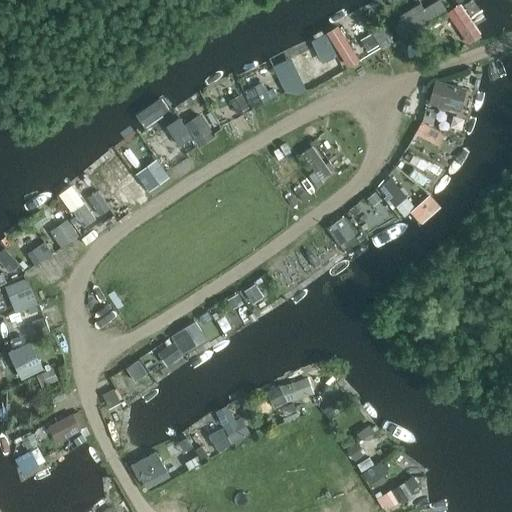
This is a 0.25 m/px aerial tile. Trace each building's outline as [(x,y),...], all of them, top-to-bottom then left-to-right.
[(402,34),(450,8),(445,0),(436,0),(426,6),(422,0),(402,12),(405,18),(396,23),(402,34)] [(449,13),(470,44),(482,36),(460,5),(449,13)] [(326,31),(347,67),(360,59),(339,24),(326,31)] [(360,38),(367,50),(378,44),(372,32),(360,38)] [(290,89),(342,65),(330,40),(279,64),(290,89)] [(429,102),(461,111),(468,88),(436,79),(429,102)] [(247,90),(256,107),(272,98),(263,81),(247,90)] [(231,99),(238,113),(250,107),(243,93),(231,99)] [(186,123),(197,139),(212,129),(200,113),(186,123)] [(168,125),(180,141),(191,133),(179,117),(168,125)] [(305,149),(315,179),(329,174),(319,144),(305,149)] [(138,174),(150,191),(170,176),(158,159),(138,174)] [(393,174),(379,185),(391,200),(405,189),(393,174)] [(380,192),(357,202),(369,228),(391,218),(380,192)] [(43,221),(63,246),(81,232),(60,207),(43,221)] [(36,261),(54,253),(48,241),(30,249),(36,261)] [(6,245),(0,248),(0,255),(7,268),(17,262),(6,245)] [(4,287),(14,312),(38,303),(28,277),(4,287)] [(245,290),(253,303),(264,296),(255,283),(245,290)] [(229,299),(234,307),(245,301),(239,292),(229,299)] [(172,335),(184,353),(208,337),(197,320),(172,335)] [(156,346),(167,364),(184,354),(172,336),(156,346)] [(10,351),(20,377),(43,368),(33,342),(10,351)] [(121,385),(150,374),(144,360),(116,371),(121,385)] [(268,390),(275,407),(288,401),(315,392),(308,377),(281,386),(268,390)] [(337,391),(324,397),(330,411),(344,405),(337,391)] [(49,426),(57,442),(87,428),(79,411),(49,426)] [(16,456),(25,471),(48,459),(33,430),(23,435),(30,448),(16,456)] [(371,484),(389,471),(381,460),(363,473),(371,484)] [(401,504),(415,495),(406,481),(392,489),(401,504)]
